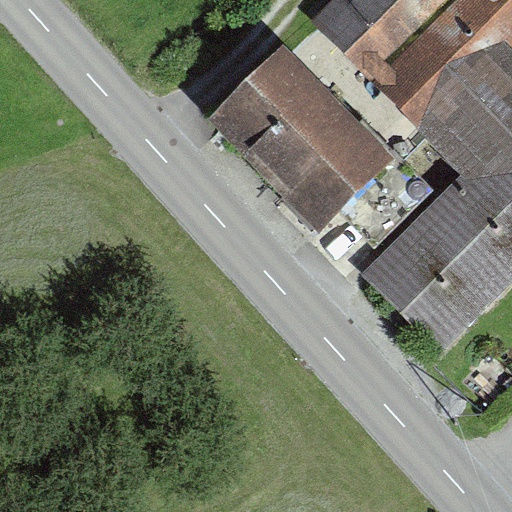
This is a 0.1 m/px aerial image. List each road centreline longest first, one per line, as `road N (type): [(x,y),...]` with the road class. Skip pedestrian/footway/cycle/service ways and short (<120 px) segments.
road 1 (tertiary): [(20,0),(480,511)]
road 2 (track): [(152,147),(296,0)]
